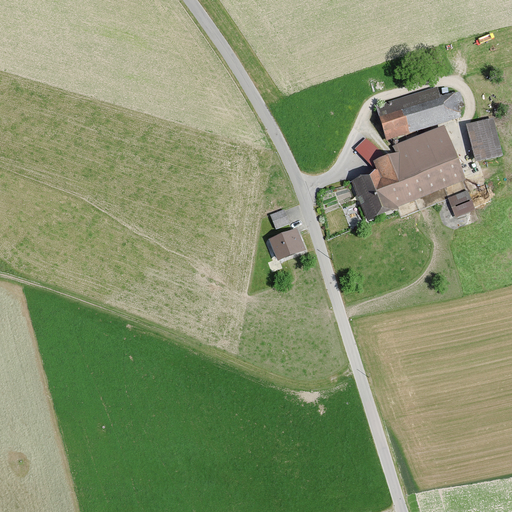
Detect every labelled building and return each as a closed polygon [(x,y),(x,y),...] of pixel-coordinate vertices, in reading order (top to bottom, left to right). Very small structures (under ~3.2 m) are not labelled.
[(381,116),(389,143),(470,118),(462,92),(381,116)] [(491,124),(470,130),(478,161),(498,156),(491,124)] [(399,215),(469,187),(450,139),(408,156),(404,146),(363,163),(366,170),(349,177),(367,221),(397,209),(399,215)] [(468,192),(450,199),(458,218),(476,210),(468,192)] [(284,211),(271,216),(276,230),(289,225),(284,211)] [(300,228),(272,239),(281,262),(309,251),(300,228)]
